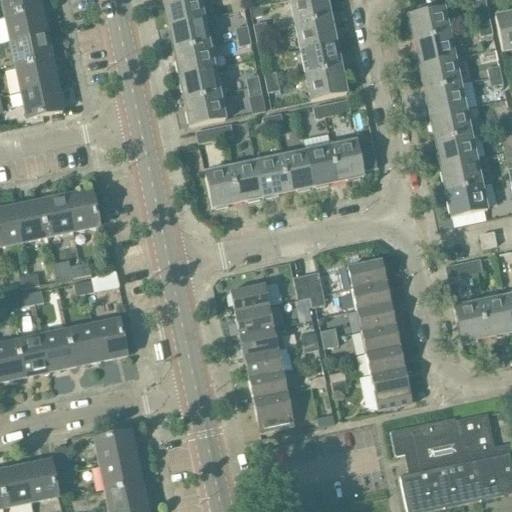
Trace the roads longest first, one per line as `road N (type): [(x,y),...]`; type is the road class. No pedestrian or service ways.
road 1 (residential): [(168,267),(408,219)]
road 2 (residential): [(381,0),(368,27),(408,219)]
road 3 (residential): [(408,219),(438,360),(460,381),(511,377)]
road 4 (residential): [(0,434),(196,392)]
road 5 (residential): [(168,267),(138,124)]
road 6 (residential): [(63,0),(84,97),(104,109),(109,130)]
road 7 (residential): [(196,392),(168,267)]
road 8 (residential): [(138,124),(113,0)]
road 9 (residential): [(221,511),(196,392)]
